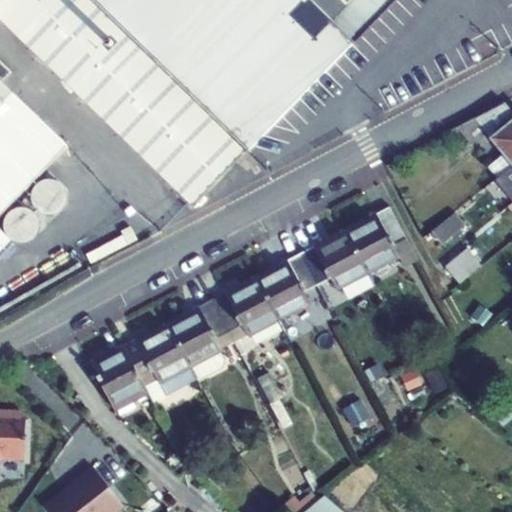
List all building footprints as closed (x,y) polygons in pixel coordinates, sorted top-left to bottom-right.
[(0,0),(0,216),(1,215),(68,146),(32,111),(2,82),(10,73),(12,72),(0,60),(0,18),(189,202),(195,207),(200,202),(246,155),(353,45),(351,43),(394,0),(0,0)] [(40,102),(10,73),(2,82),(32,111),(40,102)] [(511,165),(511,111),(504,102),(458,127),(472,144),(481,138),(487,133),(493,140),(504,154),(489,167),(498,178),(502,174),(511,165)] [(493,140),(487,133),(481,138),(487,145),(493,140)] [(511,165),(502,174),(511,186),(511,165)] [(54,180),(49,180),(45,180),(41,182),(37,184),(34,188),(32,192),(32,196),(32,201),(33,205),(35,208),(39,212),(43,214),(47,215),(51,215),(55,214),(59,212),(63,209),(65,205),(66,201),(67,196),(66,192),(64,188),(61,184),(58,182),(54,180)] [(406,239),(389,206),(366,218),(369,223),(347,234),(367,272),(398,256),(393,246),(406,239)] [(7,216),(5,219),(5,221),(4,224),(4,229),(6,233),(8,237),(11,240),(15,242),(19,243),(24,243),(28,242),(32,240),(35,237),(38,233),(39,229),(39,224),(39,220),(37,216),(34,213),(30,210),(26,208),(22,208),(17,208),(13,210),(10,213),(7,216)] [(465,226),(455,213),(432,232),(442,245),(465,226)] [(366,218),(345,230),(347,234),(369,223),(366,218)] [(345,230),(323,241),(325,246),(347,234),(345,230)] [(367,272),(347,234),(325,246),(323,241),(301,253),(318,286),(331,279),(336,289),(367,272)] [(418,261),(406,239),(393,246),(398,256),(405,267),(418,261)] [(481,266),(467,250),(446,267),(459,284),(481,266)] [(318,286),(301,253),(278,265),(281,270),(259,281),(279,319),(310,303),(305,293),(318,286)] [(278,265),(256,277),(259,281),(281,270),(278,265)] [(256,277),(234,288),(237,293),(259,281),(256,277)] [(279,319),(259,281),(237,293),(234,288),(212,300),(229,333),(242,326),(247,336),(279,319)] [(229,333),(212,300),(190,312),(192,317),(170,328),(197,379),(197,380),(222,367),(223,360),(219,351),(222,349),(216,339),(229,333)] [(190,312),(168,324),(170,328),(192,317),(190,312)] [(168,324),(146,335),(148,340),(170,328),(168,324)] [(229,333),(235,343),(241,339),(247,336),(242,326),(229,333)] [(197,379),(170,328),(148,340),(146,335),(123,347),(147,392),(153,402),(197,379)] [(222,349),(235,343),(229,333),(216,339),(222,349)] [(235,343),(242,356),(248,353),(241,339),(235,343)] [(147,392),(123,347),(91,364),(115,409),(147,392)] [(283,398),(267,367),(255,373),(271,405),(283,398)] [(284,428),(291,424),(279,401),(271,405),(284,428)] [(495,417),(503,427),(511,419),(511,404),(495,417)] [(22,412),(0,411),(0,458),(3,458),(24,459),(25,442),(27,442),(27,436),(25,436),(26,419),(22,419),(22,412)] [(64,495),(49,508),(52,511),(114,511),(123,505),(94,468),(73,484),(75,487),(76,489),(67,496),(64,495)] [(304,510),(317,499),(311,492),(298,503),(304,510)] [(298,503),(293,497),(280,507),(283,511),(301,511),(304,510),(298,503)]
